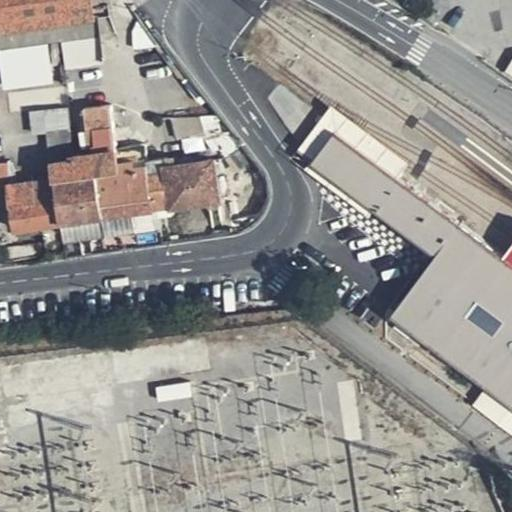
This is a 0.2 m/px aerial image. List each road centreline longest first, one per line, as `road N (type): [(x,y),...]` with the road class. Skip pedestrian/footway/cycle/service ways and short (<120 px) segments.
road 1 (residential): [(255,250),(511,458)]
road 2 (tertiary): [(255,250),(283,230),(291,197),(277,161),(199,50),(198,31),(214,0)]
road 3 (tertiary): [(0,282),(255,250)]
road 4 (tertiary): [(335,0),(511,108)]
